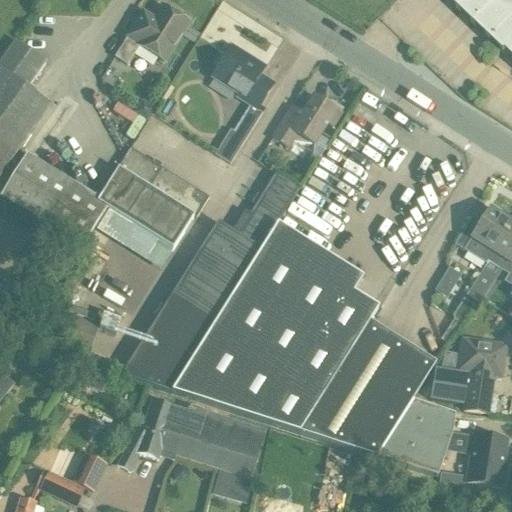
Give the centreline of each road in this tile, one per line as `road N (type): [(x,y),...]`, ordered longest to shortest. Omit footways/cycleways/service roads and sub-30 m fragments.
road 1 (unclassified): [(511,153),(267,0)]
road 2 (unknown): [(324,35),(226,192),(141,136)]
road 3 (unknown): [(492,141),(401,324)]
road 4 (unknown): [(226,192),(116,350)]
road 5 (unknown): [(459,120),(363,267)]
road 6 (unknown): [(113,0),(69,75),(63,144)]
